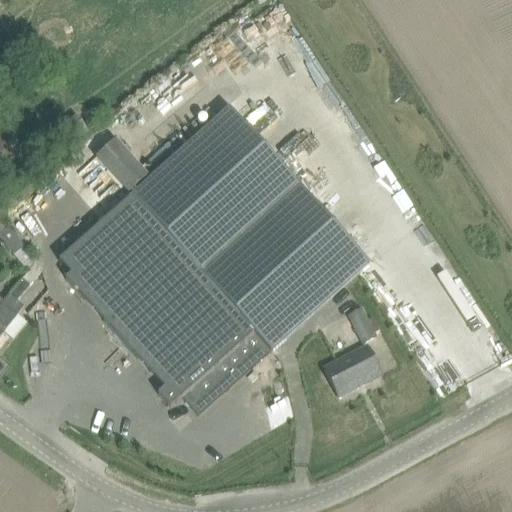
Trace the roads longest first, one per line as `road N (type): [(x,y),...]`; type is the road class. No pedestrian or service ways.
road 1 (unknown): [(495,402),(326,153),(311,147),(296,154),(221,213)]
road 2 (unclassified): [(281,511),(371,474),(511,392)]
road 3 (unclassified): [(0,416),(106,489),(161,511)]
